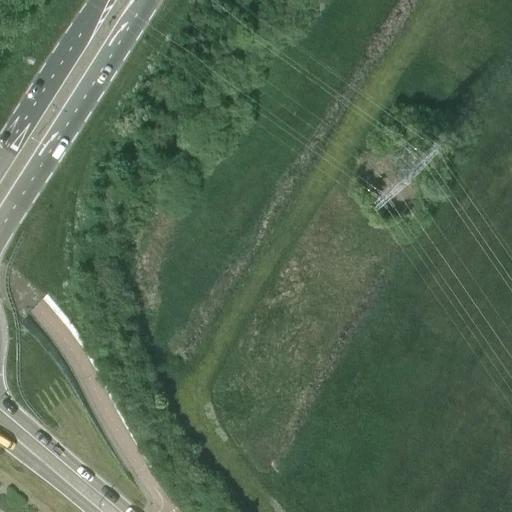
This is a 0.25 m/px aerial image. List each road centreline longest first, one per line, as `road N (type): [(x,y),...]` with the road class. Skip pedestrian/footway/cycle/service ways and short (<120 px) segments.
road 1 (primary): [(0,228),(146,0)]
road 2 (primary): [(96,0),(0,157)]
road 3 (tertiary): [(110,511),(0,416)]
